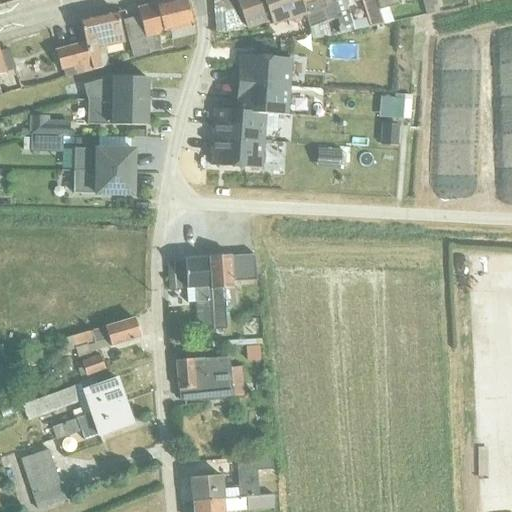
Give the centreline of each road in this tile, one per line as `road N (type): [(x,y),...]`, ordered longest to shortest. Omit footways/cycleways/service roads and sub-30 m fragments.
road 1 (unclassified): [(511,220),(163,203)]
road 2 (unclassified): [(172,511),(155,291),(163,203)]
road 3 (unclassified): [(163,203),(202,46),(198,0)]
